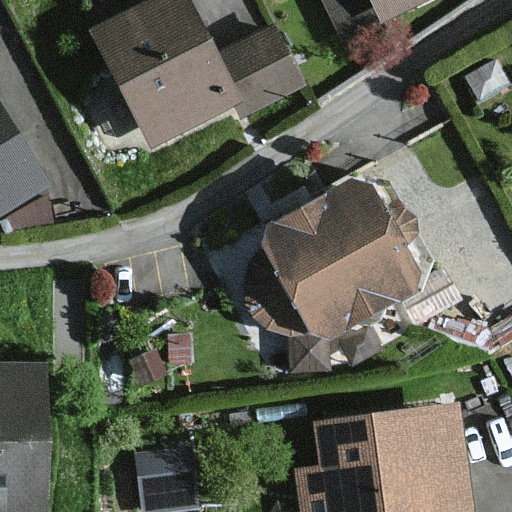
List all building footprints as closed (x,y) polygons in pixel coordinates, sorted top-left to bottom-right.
[(231,98),(179,0),(157,0),(101,29),(157,136),(231,98)] [(298,80),(275,28),(227,48),(250,101),(298,80)] [(0,207),(44,181),(0,107),(0,207)] [(301,331),(328,337),(421,285),(361,179),(271,229),(256,263),(253,291),(267,321),(301,331)] [(38,373),(0,373),(0,509),(37,510),(38,373)] [(467,511),(451,409),(325,429),(331,468),(299,473),(305,511),(467,511)] [(187,450),(140,457),(148,508),(196,500),(187,450)]
